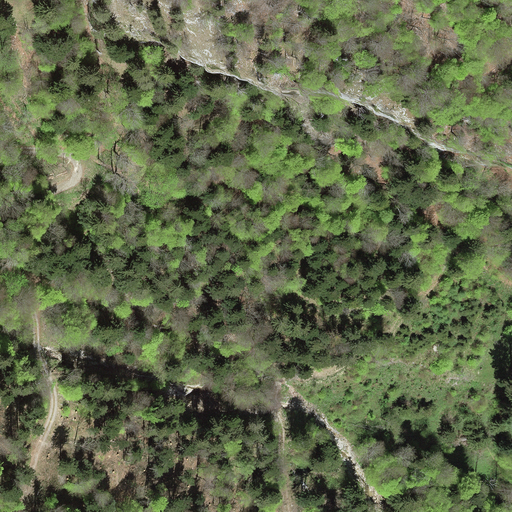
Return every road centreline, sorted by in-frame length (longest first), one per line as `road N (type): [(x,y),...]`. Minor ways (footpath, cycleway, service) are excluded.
road 1 (track): [(20,511),(54,391),(36,352),(34,308),(18,285),(17,263),(46,195),(83,171),(76,158),(54,150),(0,155)]
road 2 (track): [(288,511),(269,394),(279,381),(326,377),(384,344),(460,243)]
